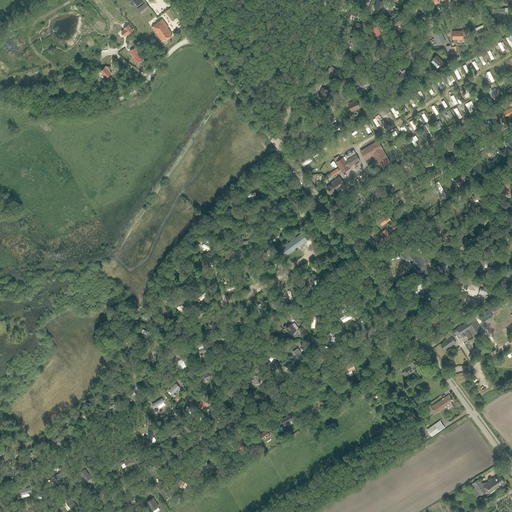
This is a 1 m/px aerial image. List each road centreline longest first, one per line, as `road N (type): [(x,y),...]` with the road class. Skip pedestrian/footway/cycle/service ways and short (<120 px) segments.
road 1 (unclassified): [(511,468),(277,145)]
road 2 (track): [(0,104),(42,116),(108,106),(145,85),(174,48),(195,41),(279,142)]
road 3 (track): [(279,142),(326,0)]
